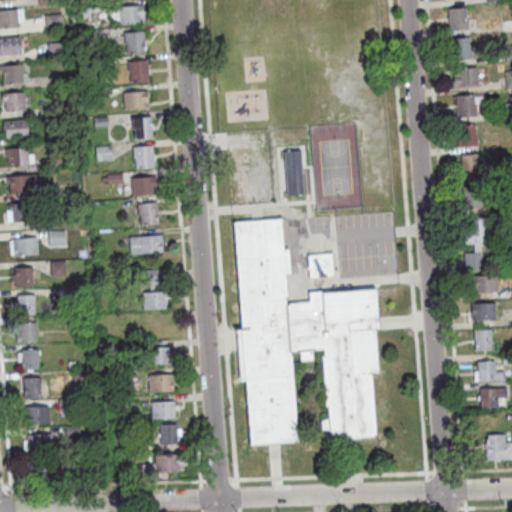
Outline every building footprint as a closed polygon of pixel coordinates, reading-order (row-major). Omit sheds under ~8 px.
[(76,19),(75,5),(88,4),(89,18),(76,19)] [(118,28),(117,10),(142,8),(143,14),(146,14),(147,26),(118,28)] [(464,11),(465,33),(447,34),(446,12),(464,11)] [(0,12),(21,12),(22,24),(17,25),(17,29),(0,30),(0,12)] [(44,17),(61,16),(62,30),(45,31),(44,17)] [(502,23),(511,22),(511,32),(503,33),(502,23)] [(78,34),(91,33),(92,48),(79,49),(78,34)] [(143,34),(144,57),(126,59),(126,47),(123,47),(123,35),(143,34)] [(0,40),(19,40),(20,57),(0,58),(0,40)] [(450,42),(469,41),(471,62),(451,63),(450,42)] [(47,45),(61,44),(62,56),(48,57),(47,45)] [(93,70),(80,71),(79,61),(92,60),(93,70)] [(0,64),(19,63),(20,84),(1,85),(0,72),(0,64)] [(127,64),(145,63),(146,82),(128,83),(127,64)] [(475,71),(476,89),(451,90),(450,72),(475,71)] [(51,86),(50,75),(66,74),(67,85),(51,86)] [(90,88),(103,87),(104,98),(90,99),(90,88)] [(122,91),(146,89),(147,106),(123,108),(122,91)] [(0,91),(22,91),(23,109),(3,111),(2,99),(0,100),(0,91)] [(454,99),(474,98),(475,119),(456,121),(454,99)] [(51,103),(66,102),(67,112),(51,113),(51,103)] [(134,140),(132,116),(149,115),(150,139),(134,140)] [(106,116),(106,127),(93,128),(92,117),(106,116)] [(1,120),(25,118),(26,136),(2,137),(1,120)] [(455,129),(475,127),(476,149),(457,150),(455,129)] [(109,144),(110,159),(94,160),(93,145),(109,144)] [(131,145),(150,144),(151,168),(133,169),(131,145)] [(25,146),(26,166),(7,168),(6,155),(3,155),(3,147),(25,146)] [(302,193),(285,194),(282,149),(299,148),(302,193)] [(459,158),(476,157),(476,168),(488,167),(489,178),(477,179),(477,180),(461,181),(460,180),(455,180),(455,169),(460,169),(459,158)] [(40,159),(54,158),(54,168),(40,169),(40,159)] [(120,181),(106,182),(105,173),(120,172),(120,181)] [(7,174),(26,173),(28,195),(9,196),(8,181),(5,182),(4,175),(7,175),(7,174)] [(129,177),(155,175),(156,187),(150,188),(151,194),(130,196),(129,177)] [(460,190),(479,189),(480,211),(461,212),(460,190)] [(16,217),(16,220),(5,221),(4,210),(7,209),(7,201),(19,200),(20,217),(16,217)] [(136,202),(155,201),(156,223),(138,225),(136,202)] [(33,218),(55,217),(56,227),(34,229),(33,218)] [(249,444),(232,222),(282,218),(284,249),(289,248),(291,274),(286,274),(288,302),(308,301),(308,294),(376,289),(379,329),(375,330),(378,373),(372,373),(377,434),(328,438),(321,349),(314,350),(315,358),(303,359),(302,351),(290,352),(297,440),(249,444)] [(458,223),(487,221),(488,239),(459,240),(458,223)] [(46,231),(63,231),(63,247),(46,247),(46,231)] [(127,235),(159,233),(160,251),(129,254),(127,235)] [(10,238),(34,236),(35,256),(11,257),(10,238)] [(306,255),(332,253),(333,277),(308,279),(306,255)] [(463,257),(480,256),(481,272),(464,273),(463,257)] [(48,261),(63,261),(63,276),(49,276),(48,261)] [(13,283),(10,283),(10,273),(13,273),(13,266),(30,266),(31,288),(14,288),(13,283)] [(139,270),(156,269),(157,285),(140,286),(139,270)] [(495,281),(496,296),(472,297),(472,288),(468,288),(468,282),(495,281)] [(57,288),(74,288),(75,303),(58,304),(57,288)] [(141,311),(140,292),(164,292),(165,311),(141,311)] [(12,301),(15,301),(15,294),(32,293),(33,314),(16,315),(16,310),(12,310),(12,301)] [(470,308),(493,306),(494,324),(471,325),(470,308)] [(66,317),(80,316),(81,331),(66,332),(66,317)] [(169,336),(169,318),(145,318),(145,336),(169,336)] [(15,343),(14,323),(33,322),(34,342),(15,343)] [(490,333),(491,354),(473,355),(472,334),(490,333)] [(101,344),(118,344),(118,358),(101,358),(101,344)] [(146,367),(145,348),(168,347),(169,366),(146,367)] [(19,348),(36,348),(37,371),(20,371),(19,348)] [(501,357),(511,356),(511,367),(501,368),(501,357)] [(473,386),(472,375),(476,375),(475,366),(493,365),(494,376),(502,375),(503,384),(473,386)] [(71,375),(87,374),(88,397),(72,397),(71,375)] [(147,376),(171,375),(171,392),(147,393),(147,376)] [(22,399),(21,377),(37,377),(38,399),(22,399)] [(495,402),(496,413),(479,414),(478,393),(505,391),(505,401),(495,402)] [(56,400),(71,399),(71,410),(57,410),(56,400)] [(149,402),(172,401),(173,419),(150,421),(149,402)] [(24,426),(23,408),(46,407),(46,425),(24,426)] [(175,424),(176,443),(158,444),(158,424),(175,424)] [(63,428),(77,427),(78,438),(64,438),(63,428)] [(26,453),(25,435),(50,434),(51,452),(26,453)] [(503,446),(511,446),(511,463),(485,464),(484,447),(486,447),(486,439),(503,438),(503,446)] [(153,455),(177,454),(178,471),(154,472),(153,455)] [(27,461),(52,460),(53,477),(28,478),(27,461)] [(80,468),(89,467),(89,482),(80,482),(80,468)]
